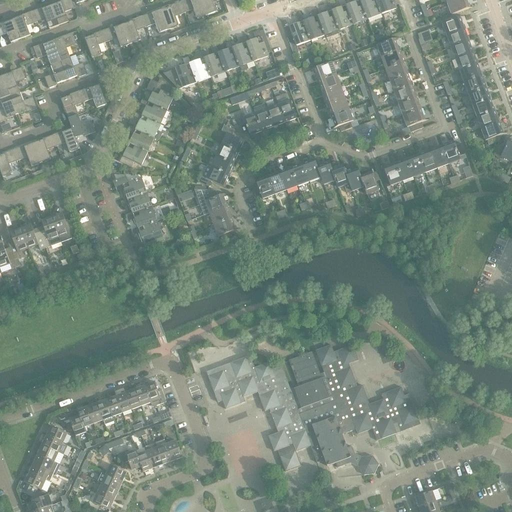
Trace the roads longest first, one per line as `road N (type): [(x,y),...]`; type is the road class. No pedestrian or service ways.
road 1 (residential): [(322,144),(365,158),(446,129),(404,0)]
road 2 (residential): [(146,511),(157,487),(207,465),(171,358),(149,366)]
road 3 (residential): [(0,197),(95,165),(141,64)]
road 4 (residential): [(0,147),(49,130),(56,117),(50,97),(141,64)]
road 5 (residential): [(0,421),(149,366)]
road 6 (residential): [(393,511),(388,485),(484,449),(511,460)]
road 7 (residential): [(131,0),(125,11),(0,54)]
road 8 (residential): [(322,144),(268,12)]
road 9 (residential): [(250,229),(238,191),(248,170),(322,144)]
